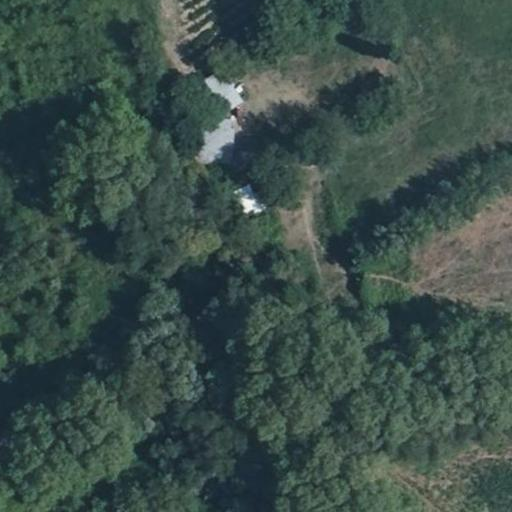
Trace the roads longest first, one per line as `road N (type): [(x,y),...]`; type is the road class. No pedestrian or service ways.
road 1 (unclassified): [(0,441),(49,427),(167,351),(204,343),(242,364),(319,511)]
road 2 (track): [(204,343),(167,0)]
